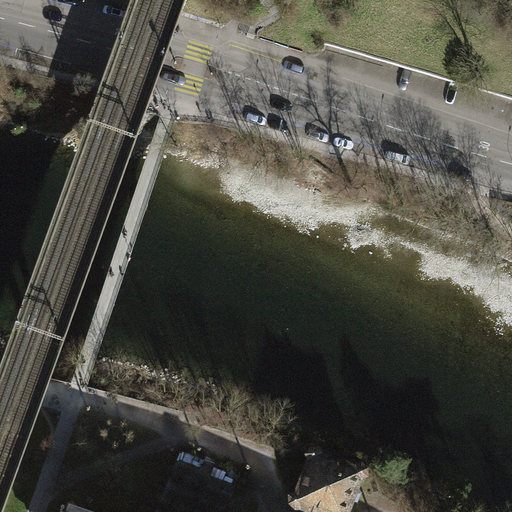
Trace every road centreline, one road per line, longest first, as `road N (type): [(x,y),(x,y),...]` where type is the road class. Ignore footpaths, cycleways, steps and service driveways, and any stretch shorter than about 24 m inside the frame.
road 1 (tertiary): [(0,11),(195,61),(511,164)]
road 2 (track): [(76,396),(181,430),(259,468),(274,511)]
